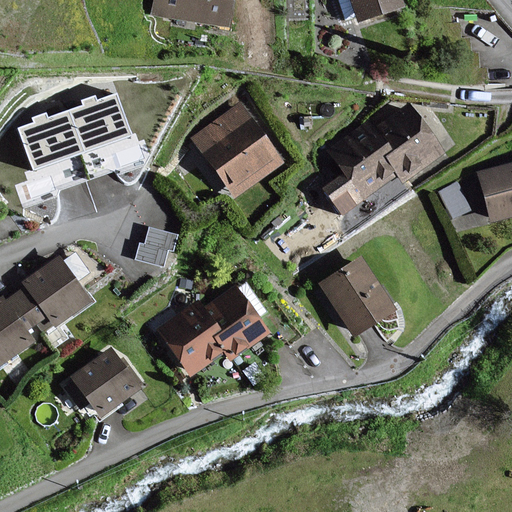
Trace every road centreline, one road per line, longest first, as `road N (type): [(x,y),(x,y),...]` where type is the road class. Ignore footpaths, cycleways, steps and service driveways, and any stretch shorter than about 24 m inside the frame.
road 1 (residential): [(511,265),(403,365),(221,410),(0,511)]
road 2 (residential): [(0,257),(125,219)]
